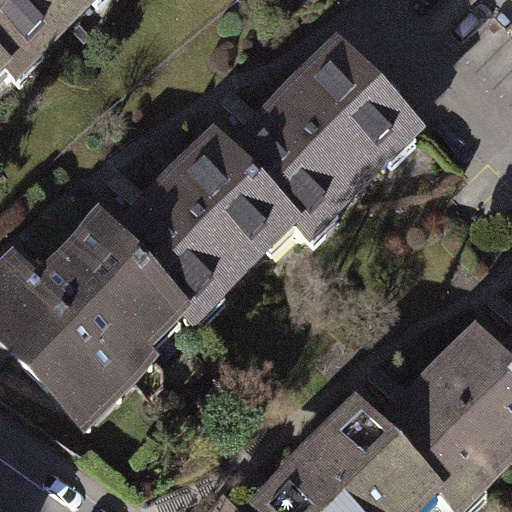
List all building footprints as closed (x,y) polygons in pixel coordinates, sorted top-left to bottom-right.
[(0,0),(0,66),(8,74),(15,82),(104,0),(0,0)] [(299,223),(310,235),(419,131),(332,40),(223,144),(299,223)] [(110,230),(197,321),(299,223),(223,144),(212,133),(110,230)] [(0,271),(0,340),(89,433),(165,361),(160,356),(197,321),(110,230),(100,220),(38,279),(16,256),(0,271)] [(377,424),(447,498),(460,511),(473,511),(511,476),(511,369),(496,353),(476,331),(377,424)] [(511,369),(511,338),(496,353),(511,369)] [(361,407),(253,508),(256,511),(431,511),(447,498),(377,424),(361,407)]
